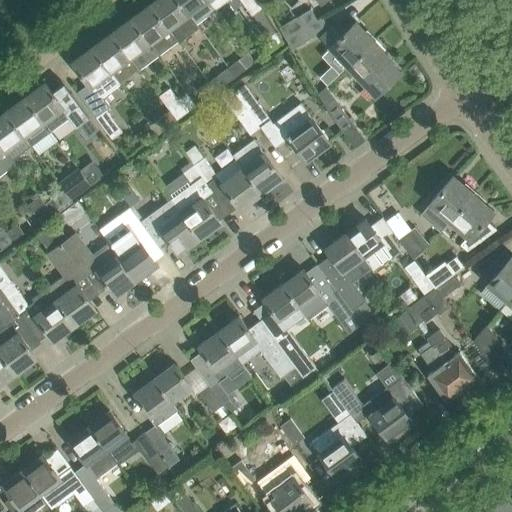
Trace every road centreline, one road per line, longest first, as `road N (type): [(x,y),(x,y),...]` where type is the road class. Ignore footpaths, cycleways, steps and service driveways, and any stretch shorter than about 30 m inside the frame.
road 1 (residential): [(0,434),(463,95)]
road 2 (residential): [(0,83),(112,0)]
road 3 (tertiary): [(403,502),(511,422)]
